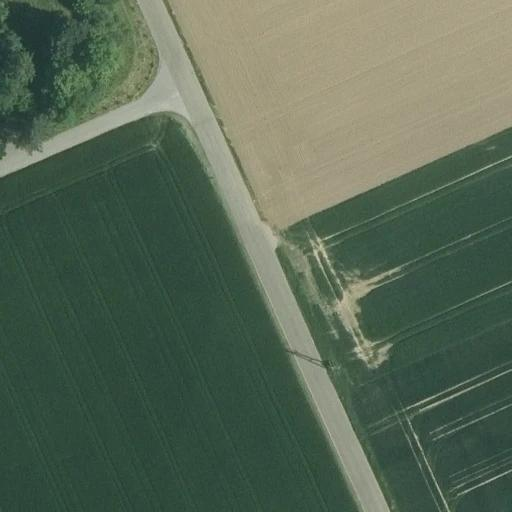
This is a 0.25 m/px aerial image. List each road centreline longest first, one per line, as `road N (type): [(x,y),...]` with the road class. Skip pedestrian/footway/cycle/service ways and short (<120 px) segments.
road 1 (unclassified): [(188,83),(381,511)]
road 2 (unclassified): [(0,168),(188,83)]
